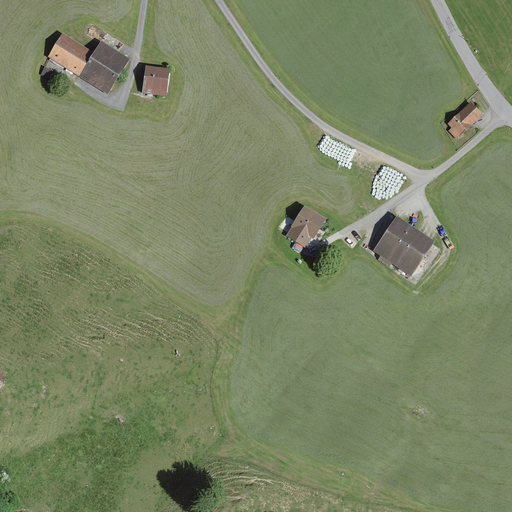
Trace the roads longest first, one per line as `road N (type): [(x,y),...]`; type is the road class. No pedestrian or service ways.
road 1 (residential): [(217,0),(304,111),(424,179),(506,114)]
road 2 (residential): [(438,0),(506,114)]
